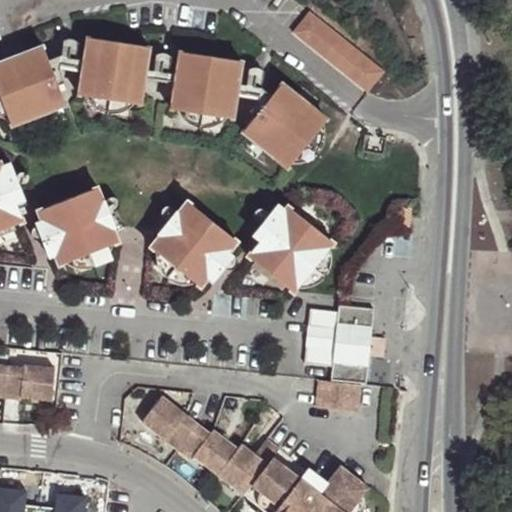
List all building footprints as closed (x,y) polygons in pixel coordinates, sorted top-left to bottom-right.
[(367,96),(384,76),(310,15),(308,17),(293,36),(367,96)] [(89,38),(79,95),(141,106),(143,94),(151,48),(89,38)] [(6,61),(0,63),(0,92),(2,97),(10,120),(13,126),(63,108),(67,106),(44,46),(29,52),(6,61)] [(173,98),(171,111),(233,121),(243,64),(180,54),(173,98)] [(295,96),(282,86),(242,134),(246,138),(287,172),(291,166),(323,127),(327,123),(314,112),(295,96)] [(0,116),(3,118),(10,120),(2,97),(0,92),(0,116)] [(323,127),(291,166),(293,166),(301,166),(306,165),(312,162),(318,156),(321,152),(325,142),(325,134),(323,127)] [(0,228),(24,219),(19,207),(3,164),(1,159),(0,159),(0,228)] [(3,164),(19,207),(28,204),(12,161),(3,164)] [(99,186),(39,209),(56,253),(59,263),(119,241),(115,231),(106,205),(99,186)] [(158,238),(151,246),(201,286),(207,278),(225,257),(238,241),(189,200),(175,217),(158,238)] [(106,205),(115,231),(122,228),(112,203),(106,205)] [(249,240),(256,246),(285,211),(278,204),(249,240)] [(256,246),(248,256),(293,293),(298,288),(330,249),(334,244),(289,206),(285,211),(256,246)] [(398,227),(408,228),(410,209),(400,208),(398,227)] [(153,233),(158,238),(175,217),(170,213),(153,233)] [(56,253),(46,228),(40,230),(50,255),(56,253)] [(330,249),(298,288),(301,288),(310,288),(314,286),(322,281),(326,277),(330,268),(331,263),(332,258),(330,249)] [(225,257),(207,278),(213,282),(230,261),(225,257)] [(332,368),(330,381),(366,385),(374,311),(339,307),(338,314),(332,368)] [(304,365),(332,368),(338,314),(310,310),(304,365)] [(0,396),(6,397),(9,364),(0,363),(0,396)] [(24,366),(9,364),(6,397),(22,398),(22,396),(52,399),(55,367),(25,363),(24,366)] [(357,414),(360,387),(318,382),(315,409),(357,414)] [(141,421),(178,450),(198,424),(162,395),(141,421)] [(210,433),(198,424),(178,450),(191,459),(194,456),(217,474),(238,448),(213,429),(210,433)] [(241,444),(238,448),(217,474),(243,495),(251,485),(274,456),(279,449),(266,438),(255,454),(241,444)] [(302,479),(274,456),(251,485),(281,508),(295,489),(303,480),(302,479)] [(352,511),(371,489),(343,467),(322,494),(321,495),(329,501),(322,510),(320,511),(352,511)] [(303,480),(295,489),(322,510),(329,501),(321,495),(322,494),(313,487),(321,477),(310,469),(302,479),(303,480)] [(0,511),(25,511),(29,485),(0,481),(0,511)] [(251,485),(243,495),(265,511),(277,511),(281,508),(251,485)] [(281,508),(277,511),(320,511),(322,510),(295,489),(281,508)] [(55,492),(53,511),(85,511),(87,495),(55,492)]
